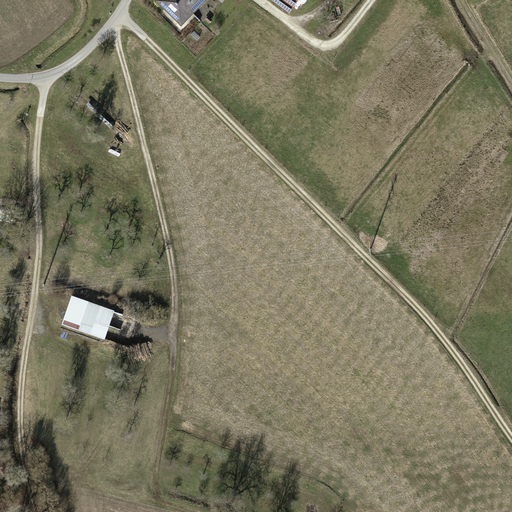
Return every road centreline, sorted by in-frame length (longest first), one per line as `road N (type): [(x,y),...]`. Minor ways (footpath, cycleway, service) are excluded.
road 1 (track): [(119,11),(424,309),(511,425)]
road 2 (track): [(33,511),(22,408),(39,277),(38,146),(47,76)]
road 3 (track): [(111,24),(165,263),(171,380)]
road 4 (unclassified): [(0,76),(47,76),(67,67),(127,0)]
